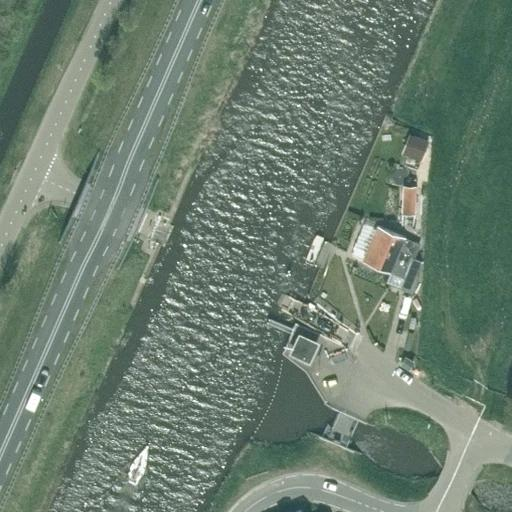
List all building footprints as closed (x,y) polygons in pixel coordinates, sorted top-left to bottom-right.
[(413,135),(406,152),(421,158),(428,141),(413,135)] [(402,186),(402,214),(416,214),(417,186),(402,186)] [(420,261),(414,259),(419,245),(377,227),(375,231),(363,226),(354,249),(366,254),(363,260),(404,278),(400,288),(412,293),(419,277),(420,261)] [(288,353),(309,363),(319,342),(298,332),(288,353)] [(409,368),(413,361),(406,357),(402,364),(409,368)]
